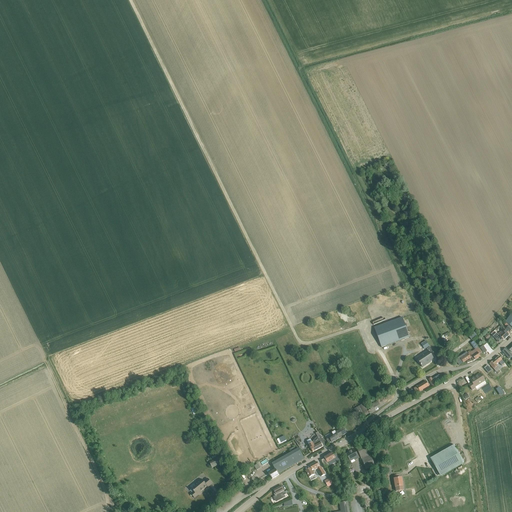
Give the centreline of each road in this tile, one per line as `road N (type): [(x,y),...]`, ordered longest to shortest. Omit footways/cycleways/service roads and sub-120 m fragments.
road 1 (unclassified): [(481,363),(441,370),(402,390),(360,433)]
road 2 (tertiary): [(240,511),(360,433)]
road 3 (tertiary): [(360,433),(481,363)]
